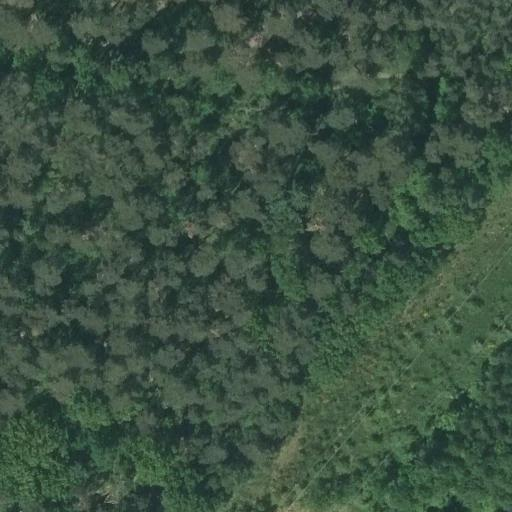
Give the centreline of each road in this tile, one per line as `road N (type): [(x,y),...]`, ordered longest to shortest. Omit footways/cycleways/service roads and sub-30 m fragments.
road 1 (track): [(0,27),(358,77)]
road 2 (unknown): [(511,62),(328,97)]
road 3 (track): [(358,77),(428,111),(472,118),(511,100)]
